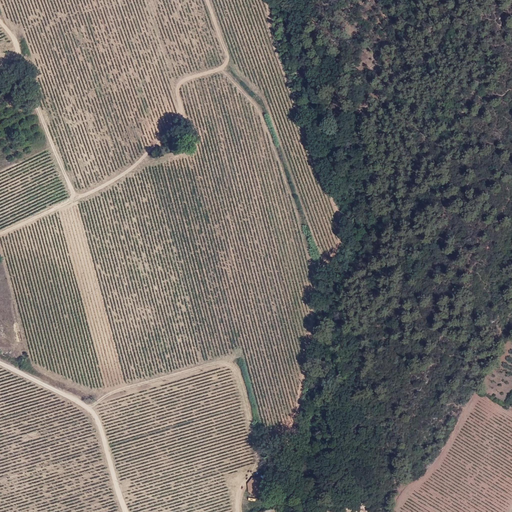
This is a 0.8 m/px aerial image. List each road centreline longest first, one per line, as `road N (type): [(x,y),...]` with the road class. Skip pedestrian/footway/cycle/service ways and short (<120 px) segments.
road 1 (track): [(0,233),(123,174),(163,139),(176,118),(173,87),(225,64),(207,0)]
road 2 (track): [(124,511),(86,403),(0,359)]
road 3 (track): [(72,198),(0,20)]
